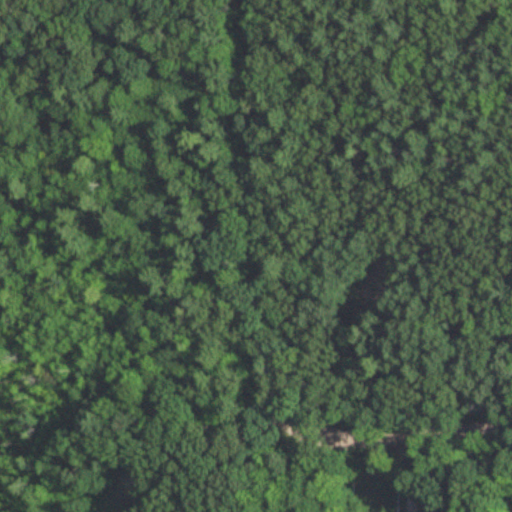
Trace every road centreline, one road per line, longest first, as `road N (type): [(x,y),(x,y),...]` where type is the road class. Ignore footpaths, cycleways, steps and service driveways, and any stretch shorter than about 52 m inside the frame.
road 1 (residential): [(295,419),(273,390),(262,339),(253,0)]
road 2 (residential): [(295,419),(347,434),(511,419)]
